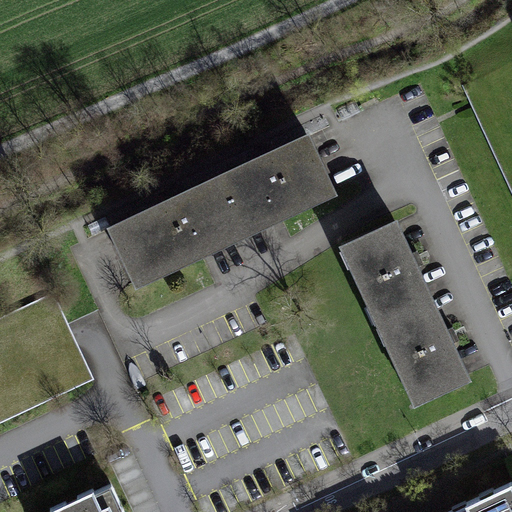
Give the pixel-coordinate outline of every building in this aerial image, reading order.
[(99,226),(131,292),(339,194),(309,127),(99,226)] [(395,216),(337,245),(410,406),(475,377),(395,216)] [(55,295),(0,321),(0,425),(95,381),(55,295)] [(511,511),(511,481),(446,511),(511,511)] [(117,511),(107,488),(52,511),(117,511)]
